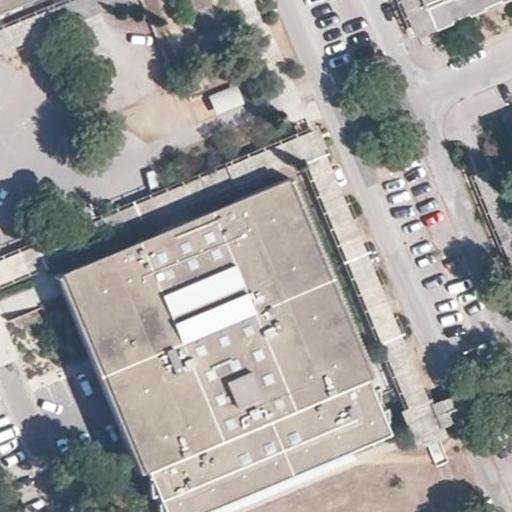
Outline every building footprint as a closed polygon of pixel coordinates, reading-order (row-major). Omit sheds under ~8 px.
[(77,0),(0,30),(0,294),(305,167),(384,357),(369,363),(377,381),(369,384),(375,397),(397,389),(408,414),(404,417),(417,448),(419,455),(450,442),(320,130),(0,262),(0,63),(154,0),(77,0)] [(0,0),(0,19),(47,0),(0,0)] [(441,29),(430,3),(428,0),(404,0),(419,35),(429,33),(441,29)] [(436,0),(430,3),(441,29),(510,0),(436,0)] [(217,117),(245,106),(237,87),(209,98),(217,117)] [(511,202),(498,168),(486,173),(473,179),(511,273),(511,202)] [(369,363),(292,181),(172,232),(60,279),(67,296),(91,356),(96,366),(128,441),(143,476),(152,472),(168,511),(209,511),(391,436),(375,397),(369,384),(377,381),(369,363)] [(0,186),(0,210),(22,204),(16,182),(0,186)]
